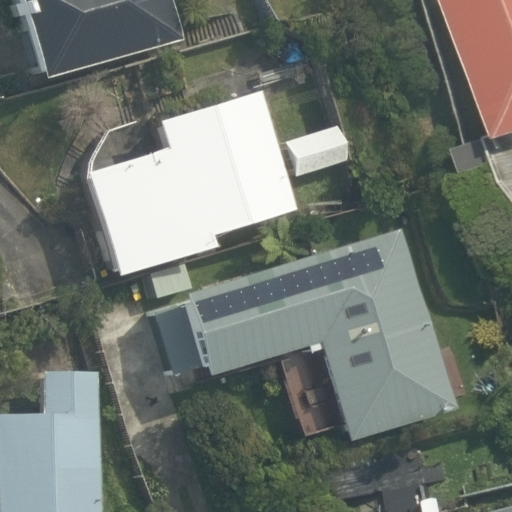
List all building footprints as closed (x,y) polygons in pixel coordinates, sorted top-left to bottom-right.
[(0,0),(0,33),(14,83),(172,41),(160,0),(0,0)] [(511,0),(443,0),(499,143),(511,137),(511,0)] [(203,71),(196,50),(175,57),(181,77),(203,71)] [(244,92),(133,124),(142,151),(60,175),(91,280),(188,251),(184,240),(280,211),(244,92)] [(388,231),(151,298),(174,379),(285,349),(287,354),(299,352),(325,445),(440,410),(388,231)] [(0,511),(86,511),(87,374),(25,374),(25,416),(0,416),(0,511)]
